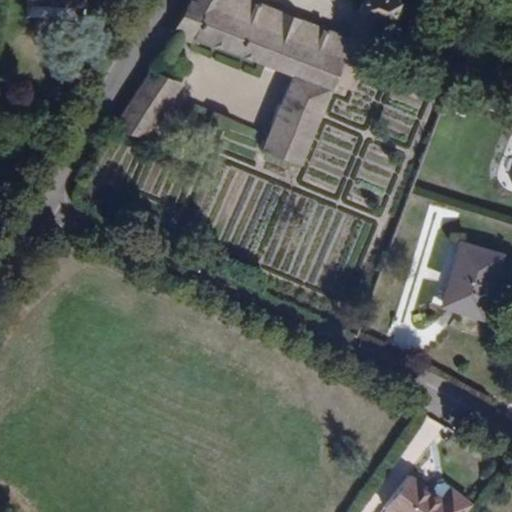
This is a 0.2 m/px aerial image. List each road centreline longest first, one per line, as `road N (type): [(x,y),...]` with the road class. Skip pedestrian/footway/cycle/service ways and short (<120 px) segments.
road 1 (residential): [(37,206),(468,405),(511,440)]
road 2 (residential): [(37,206),(162,0)]
